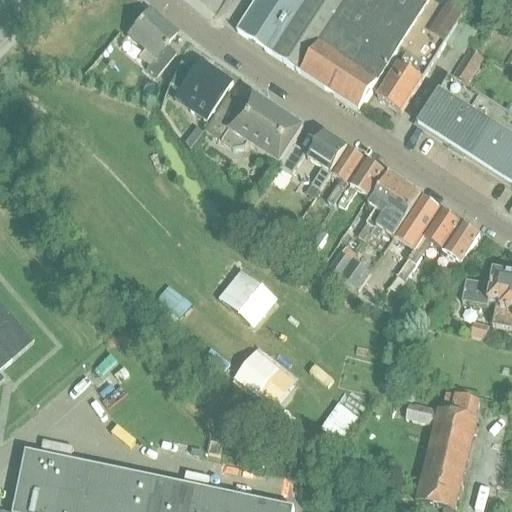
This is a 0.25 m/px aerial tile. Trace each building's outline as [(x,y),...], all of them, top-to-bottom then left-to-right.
[(260,0),(238,35),(276,60),(313,0),(260,0)] [(313,0),(276,60),(304,78),(322,51),(354,0),(313,0)] [(432,0),(354,0),(322,51),(376,87),(401,50),(432,0)] [(408,55),(378,100),(401,116),(441,54),(469,10),(452,0),(432,0),(401,50),(408,55)] [(137,59),(147,68),(144,71),(155,80),(175,56),(165,48),(176,34),(148,11),(127,36),(144,51),(137,59)] [(452,74),(468,84),(484,58),(469,48),(452,74)] [(322,51),(304,78),(359,114),(376,87),(322,51)] [(179,65),(168,88),(178,95),(177,97),(178,97),(195,108),(190,115),(206,125),(233,85),(200,63),(193,74),(179,65)] [(466,158),(497,110),(449,78),(417,127),(466,158)] [(279,168),(293,147),(303,131),(253,98),(244,113),(227,102),(205,135),(234,154),(245,152),(248,148),(279,168)] [(377,105),(370,117),(385,125),(392,113),(377,105)] [(511,119),(497,110),(466,158),(511,187),(511,119)] [(185,143),(183,146),(188,150),(189,151),(202,135),(196,130),(185,143)] [(330,177),(347,152),(324,137),(308,162),(322,171),(311,188),(319,194),(330,177)] [(305,155),(293,147),(279,168),(292,176),(305,155)] [(347,152),(330,177),(341,184),(339,188),(338,187),(327,204),(334,208),(364,163),(347,152)] [(367,165),(338,209),(346,214),(358,196),(367,201),(384,176),(367,165)] [(369,242),(371,238),(404,189),(388,179),(368,209),(376,214),(358,241),(364,245),(366,241),(369,242)] [(421,201),(404,189),(371,238),(378,243),(382,236),(392,243),(403,227),(404,227),(421,201)] [(403,227),(392,243),(412,257),(441,214),(421,201),(404,227),(403,227)] [(443,254),(461,227),(441,214),(412,257),(396,280),(405,286),(427,253),(425,252),(430,245),(443,254)] [(461,227),(443,254),(442,255),(461,267),(479,239),(461,227)] [(328,260),(318,253),(327,240),(321,236),(306,258),(312,263),(314,260),(324,267),(328,260)] [(246,315),(265,291),(263,293),(274,280),(240,251),(234,260),(205,238),(186,261),(206,277),(189,297),(202,312),(209,305),(231,321),(240,307),(246,315)] [(303,255),(308,247),(301,242),(296,250),(303,255)] [(339,281),(351,263),(340,256),(328,274),(339,281)] [(351,263),(339,281),(359,294),(371,276),(351,263)] [(511,279),(494,276),(491,290),(466,285),(463,305),(488,310),(489,305),(497,307),(493,328),(511,331),(511,279)] [(0,307),(0,386),(3,384),(0,380),(0,373),(32,345),(0,307)] [(485,342),(488,330),(473,326),(470,339),(485,342)] [(409,407),(405,422),(433,428),(415,503),(443,510),(442,511),(454,511),(477,422),(475,421),(479,405),(447,397),(443,414),(437,412),(437,414),(409,407)] [(293,511),(294,511),(25,454),(13,511),(293,511)]
